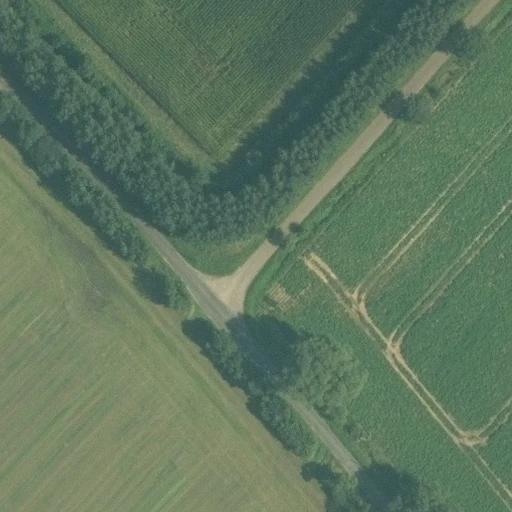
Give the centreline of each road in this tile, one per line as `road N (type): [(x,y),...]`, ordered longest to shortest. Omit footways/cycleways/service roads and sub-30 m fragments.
road 1 (unclassified): [(211,302),(479,0)]
road 2 (unclassified): [(0,80),(211,302)]
road 3 (unclassified): [(211,302),(391,511)]
